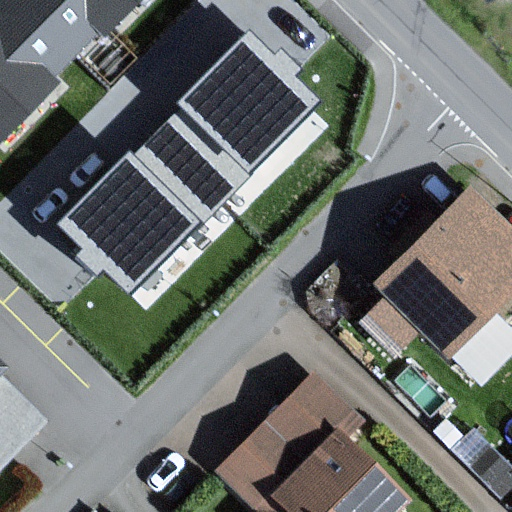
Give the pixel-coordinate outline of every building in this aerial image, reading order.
[(0,0),(0,142),(57,83),(50,77),(97,28),(107,38),(143,0),(0,0)] [(249,30),(57,222),(131,295),(323,102),(249,30)] [(511,302),(511,220),(481,189),(384,287),(456,359),(511,302)] [(322,376),(295,404),(336,443),(289,492),(250,454),(227,477),(263,511),(410,511),(419,503),(357,444),(374,426),(322,376)] [(0,379),(0,466),(43,422),(0,379)]
